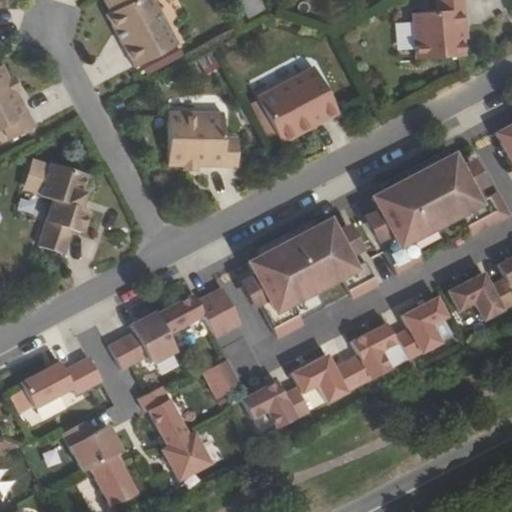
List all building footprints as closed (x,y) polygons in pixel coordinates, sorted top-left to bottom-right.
[(162,0),(139,0),(114,13),(142,67),(185,43),(162,0)] [(247,21),(263,13),(256,0),(242,0),(237,3),(247,21)] [(471,0),(444,0),(445,11),(420,12),(423,59),(471,55),(470,25),(473,25),(471,0)] [(8,64),(0,68),(0,131),(10,127),(16,139),(41,126),(8,64)] [(317,122),(330,115),(332,118),(346,111),(322,65),(281,86),(305,132),(319,125),(317,122)] [(230,112),(174,112),(174,164),(244,165),(244,137),(230,137),(230,112)] [(330,115),(317,122),(319,125),(332,118),(330,115)] [(511,126),(499,133),(511,157),(511,126)] [(457,156),(376,199),(401,246),(388,253),(401,277),(427,263),(415,240),(464,214),(476,237),(511,218),(511,211),(502,193),(490,200),(483,187),(475,192),(457,156)] [(94,173),(58,161),(47,194),(60,198),(45,244),(70,252),(78,228),(89,231),(96,209),(87,206),(92,191),(89,190),(94,173)] [(333,221),(252,263),(270,298),(262,303),(282,339),(308,326),(296,303),(346,276),(358,299),(383,286),(370,262),(357,268),(333,221)] [(511,260),(502,266),(509,279),(494,287),(487,273),(452,292),(462,312),(478,303),(487,321),(511,307),(511,289),(510,286),(511,285),(511,260)] [(159,312),(133,326),(137,334),(112,347),(124,371),(150,358),(154,365),(179,352),(171,335),(207,317),(218,339),(244,325),(225,289),(200,302),(197,295),(160,315),(159,312)] [(281,382),(245,400),(256,420),(271,412),(281,429),(313,413),(304,395),(321,385),(330,403),(395,369),(386,352),(403,342),(412,360),(445,343),(436,325),(451,317),(441,297),(405,316),(412,330),(397,337),(391,324),(355,343),(362,356),(338,369),(331,355),(295,374),(302,388),(288,395),(281,382)] [(63,363),(24,384),(38,410),(76,389),(80,396),(106,382),(93,358),(68,372),(63,363)] [(231,360),(208,373),(221,399),(245,386),(231,360)] [(166,387),(142,400),(149,414),(152,412),(171,448),(165,451),(182,482),(214,465),(198,434),(192,437),(166,387)] [(90,422),(66,434),(86,472),(93,469),(114,508),(140,495),(118,455),(126,452),(112,426),(96,434),(90,422)]
